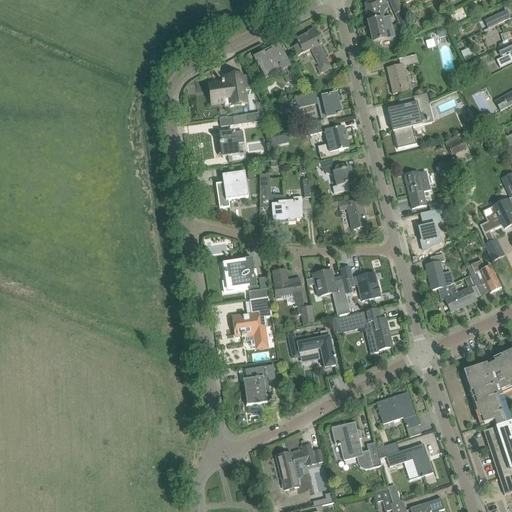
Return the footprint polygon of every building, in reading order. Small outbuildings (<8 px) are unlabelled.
[(385,0),(374,0),(364,4),(367,17),(369,22),(367,22),(372,43),(387,40),(395,38),(392,27),(390,16),(384,18),(384,16),(384,14),(385,12),(386,10),(389,8),(387,4),(385,0)] [(408,26),(395,0),(394,0),(389,3),(401,29),(408,26)] [(507,12),(490,19),(494,28),(510,20),(507,12)] [(448,35),(449,26),(440,25),(439,34),(448,35)] [(309,34),(296,40),(298,44),(293,47),(298,56),(303,53),(303,54),(311,50),(319,66),(317,67),(320,74),(331,68),(319,46),(320,46),(320,45),(322,44),(314,29),(308,33),(309,34)] [(430,41),(438,39),(435,31),(427,34),(430,41)] [(504,42),(511,39),(511,32),(511,33),(510,32),(502,35),(504,42)] [(502,58),(496,61),(500,68),(511,62),(511,57),(510,55),(507,56),(506,55),(511,51),(511,41),(496,49),(500,57),(502,57),(502,58)] [(290,67),(280,47),(255,60),(266,79),(285,69),(290,67)] [(472,54),(470,49),(461,53),(463,58),(472,54)] [(409,91),(403,67),(418,64),(416,56),(399,60),(400,66),(392,68),(394,75),(388,77),(393,95),(409,91)] [(288,75),(284,78),(287,83),(296,79),(290,67),(285,69),(288,75)] [(214,85),(211,85),(211,86),(214,104),(214,105),(217,104),(229,103),(230,108),(245,105),(243,90),(253,88),(247,77),(241,77),(241,75),(225,78),(226,83),(224,83),(224,82),(221,83),(221,84),(214,85)] [(433,92),(428,93),(430,100),(437,98),(436,94),(433,92)] [(336,96),(336,95),(322,98),(317,100),(316,94),(304,97),(295,100),(298,109),(317,105),(321,120),(341,116),(337,102),(339,101),(338,95),(336,96)] [(400,108),(387,111),(393,133),(396,143),(403,142),(404,148),(416,145),(412,126),(421,124),(418,112),(426,110),(425,106),(430,105),(427,94),(398,101),(400,108)] [(508,108),(511,105),(511,96),(510,97),(508,95),(502,98),(508,108)] [(234,118),(233,118),(234,126),(247,125),(246,116),(234,118)] [(482,116),(475,120),(478,125),(485,121),(482,116)] [(475,120),(468,124),(470,129),(478,125),(475,120)] [(324,126),(308,130),(309,136),(324,133),(326,132),(328,132),(330,131),(328,125),(324,126)] [(349,149),(343,128),(330,131),(328,132),(326,132),(324,133),(328,147),(320,149),(323,160),(340,156),(339,152),(349,149)] [(221,143),(219,144),(219,145),(221,145),(222,158),(228,157),(239,155),(237,145),(244,144),(243,132),(234,133),(220,136),(221,143)] [(509,146),(511,144),(511,135),(498,143),(502,150),(509,146)] [(461,140),(447,147),(451,156),(466,149),(461,140)] [(511,158),(511,153),(509,146),(502,150),(507,161),(511,158)] [(334,169),(332,161),(321,164),(323,172),(325,171),(326,175),(328,175),(335,179),(337,187),(333,188),(334,194),(349,191),(348,185),(354,183),(350,169),(345,170),(342,168),(343,167),(343,166),(334,169)] [(449,172),(450,163),(440,162),(438,165),(439,166),(441,171),(449,172)] [(223,184),(216,185),(219,210),(230,208),(229,201),(248,198),(244,173),(224,176),(222,177),(223,184)] [(418,174),(404,177),(405,183),(406,183),(409,199),(411,198),(412,203),(410,203),(412,210),(426,207),(423,193),(430,191),(426,173),(419,174),(418,174)] [(288,224),(286,204),(286,199),(268,197),(268,176),(259,176),(260,209),(267,208),(267,206),(270,205),(270,208),(272,207),(273,222),(279,222),(279,224),(288,224)] [(307,179),(302,180),(304,199),(312,198),(307,179)] [(487,223),(479,227),(488,245),(494,242),(490,233),(502,226),(503,229),(511,224),(511,183),(504,187),(510,199),(490,209),(493,215),(485,219),(487,223)] [(439,203),(429,206),(430,212),(442,210),(456,206),(454,197),(439,201),(439,203)] [(294,203),(286,204),(288,224),(296,223),(296,220),(301,220),(300,205),(302,205),(302,198),(293,199),(294,203)] [(365,219),(361,200),(347,204),(346,203),(345,203),(345,202),(338,203),(340,211),(347,210),(351,231),(368,227),(366,218),(365,219)] [(422,224),(416,226),(417,230),(419,229),(420,233),(418,233),(422,248),(435,244),(441,242),(439,234),(436,235),(436,231),(435,231),(434,225),(438,224),(444,223),(444,224),(447,223),(443,210),(420,215),(422,224)] [(469,256),(478,251),(472,238),(463,243),(469,256)] [(488,245),(484,247),(492,263),(503,257),(495,241),(494,242),(488,245)] [(432,265),(426,266),(432,291),(438,290),(439,294),(451,292),(450,287),(454,285),(451,273),(447,273),(442,274),(440,263),(445,262),(443,256),(430,259),(432,265)] [(248,290),(257,289),(252,259),(244,261),(244,263),(225,266),(227,282),(230,281),(231,290),(248,288),(248,290)] [(476,264),(467,268),(471,277),(476,287),(481,284),(482,287),(485,286),(489,294),(490,295),(501,289),(494,274),(489,277),(481,262),(476,264)] [(350,268),(340,270),(346,295),(352,293),(349,283),(357,281),(362,303),(380,298),(374,274),(352,279),(350,268)] [(272,273),(274,285),(276,300),(294,298),(295,308),(297,308),(299,316),(301,316),(303,326),(314,324),(311,308),(303,309),(303,307),(304,307),(299,279),(287,281),(286,271),(272,273)] [(328,273),(313,276),(318,298),(333,295),(336,307),(338,317),(350,314),(347,304),(342,281),(331,284),(328,273)] [(471,289),(475,287),(471,277),(464,280),(469,289),(458,294),(454,285),(450,287),(451,292),(439,294),(441,301),(445,301),(451,313),(476,302),(471,289)] [(268,290),(248,293),(250,301),(269,298),(268,290)] [(251,316),(233,318),(235,338),(241,337),(242,338),(244,338),(255,336),(257,348),(259,348),(259,349),(265,348),(264,347),(267,347),(266,341),(264,327),(267,327),(266,319),(272,318),(269,299),(263,300),(249,302),(251,316)] [(381,320),(378,310),(331,321),(334,331),(338,330),(339,331),(369,324),(371,326),(375,341),(367,343),(370,355),(379,353),(378,351),(392,348),(385,319),(381,320)] [(320,333),(321,339),(306,343),(306,342),(300,343),(300,344),(297,344),(295,335),(288,336),(293,359),(300,358),(299,355),(320,350),(325,369),(335,367),(329,338),(327,332),(320,333)] [(483,425),(494,422),(509,417),(501,394),(511,389),(511,351),(500,357),(501,359),(493,362),(494,365),(487,367),(486,365),(465,372),(467,379),(466,380),(470,393),(472,392),(476,405),(474,406),(479,419),(480,418),(483,425)] [(246,381),(242,381),(243,382),(244,382),(246,397),(249,397),(250,406),(246,406),(246,407),(267,404),(267,403),(266,403),(264,391),(263,383),(268,382),(276,381),(274,367),(245,371),(246,381)] [(408,394),(376,405),(383,425),(403,419),(410,438),(421,435),(418,426),(420,425),(417,415),(415,416),(408,394)] [(484,432),(483,432),(483,433),(500,483),(504,496),(511,493),(511,422),(511,423),(509,417),(494,422),(496,428),(484,432)] [(381,468),(380,460),(377,450),(376,444),(367,446),(368,452),(362,453),(359,440),(361,439),(360,431),(357,432),(355,424),(331,429),(335,446),(337,445),(338,446),(340,446),(344,462),(356,459),(358,465),(360,469),(364,471),(368,471),(381,468)] [(433,474),(423,446),(395,455),(391,445),(377,450),(380,460),(386,458),(390,469),(413,461),(419,479),(421,478),(422,479),(424,478),(424,477),(433,474)] [(320,451),(312,453),(310,447),(302,449),(303,454),(302,454),(300,451),(293,453),(293,457),(291,457),(290,453),(275,457),(284,493),(300,489),(298,480),(301,479),(303,477),(302,470),(299,468),(300,465),(306,464),(307,467),(323,463),(320,451)] [(388,511),(392,511),(391,506),(387,490),(374,494),(377,503),(382,502),(384,511),(388,511)] [(398,495),(390,497),(392,504),(400,502),(398,495)] [(440,511),(445,511),(441,499),(410,509),(410,511),(440,511)] [(406,511),(402,501),(397,503),(391,506),(392,511),(406,511)]
